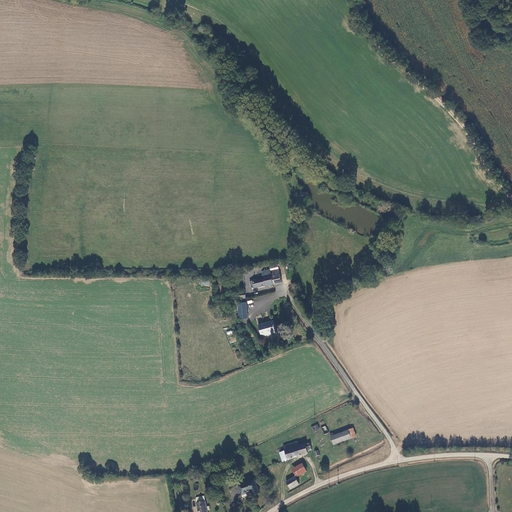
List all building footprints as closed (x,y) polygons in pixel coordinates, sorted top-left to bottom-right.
[(280,281),(277,268),(261,271),(262,277),(248,280),(250,288),(263,284),(263,285),(280,281)] [(245,316),(244,301),(239,302),(236,302),(237,317),(245,316)] [(264,322),(256,324),(259,335),(274,332),(271,321),(265,323),(264,322)] [(352,437),(349,429),(334,434),(334,433),(331,434),(334,443),(352,437)] [(298,445),(297,440),(282,445),(284,450),(279,451),(283,460),(308,452),(307,450),(312,448),(309,441),(298,445)] [(292,469),(296,477),(307,472),(303,464),(292,469)] [(287,482),(291,489),(299,484),(296,477),(287,482)] [(253,490),(255,495),(261,492),(255,478),(239,485),(243,494),(253,490)] [(207,511),(202,497),(195,499),(198,511),(207,511)]
